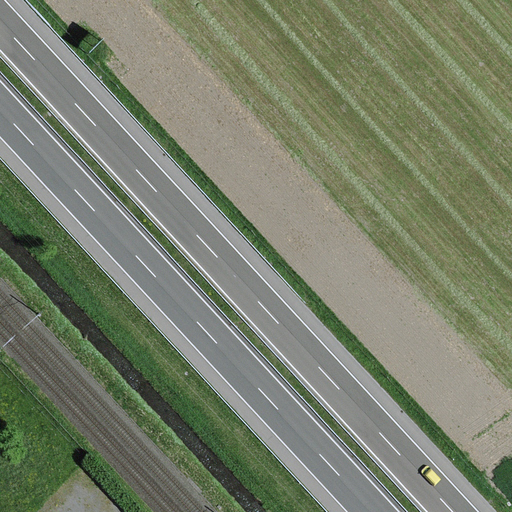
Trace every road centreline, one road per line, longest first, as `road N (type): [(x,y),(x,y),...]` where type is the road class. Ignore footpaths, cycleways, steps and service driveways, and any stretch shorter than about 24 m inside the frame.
road 1 (motorway): [(449,511),(0,22)]
road 2 (motorway): [(0,110),(369,511)]
